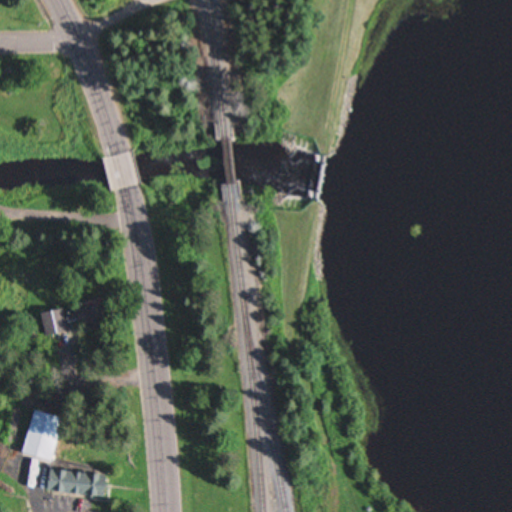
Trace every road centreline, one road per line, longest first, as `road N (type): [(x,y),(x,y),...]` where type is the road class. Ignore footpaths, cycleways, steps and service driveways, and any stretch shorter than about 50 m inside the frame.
road 1 (tertiary): [(128,190),(147,289),(169,511)]
road 2 (residential): [(168,0),(80,36),(0,43)]
road 3 (tertiary): [(60,0),(80,36),(118,155)]
